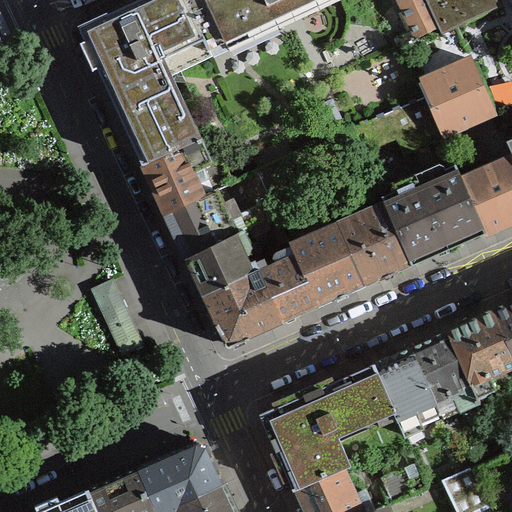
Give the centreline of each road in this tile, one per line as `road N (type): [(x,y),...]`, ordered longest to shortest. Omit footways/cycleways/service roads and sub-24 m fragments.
road 1 (residential): [(202,387),(35,9)]
road 2 (residential): [(202,387),(511,262)]
road 3 (residential): [(0,479),(202,387)]
road 4 (unknown): [(382,511),(379,501),(511,435)]
road 5 (residential): [(262,511),(202,387)]
